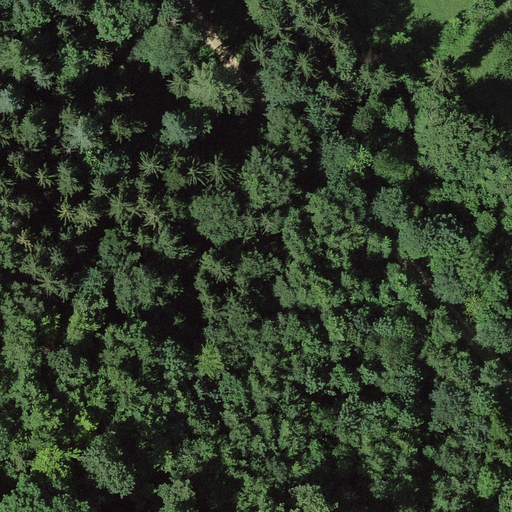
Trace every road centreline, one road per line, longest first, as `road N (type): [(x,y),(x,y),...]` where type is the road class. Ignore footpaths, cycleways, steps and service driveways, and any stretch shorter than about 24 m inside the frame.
road 1 (track): [(194,0),(433,296),(511,379)]
road 2 (track): [(394,249),(400,300),(474,511)]
